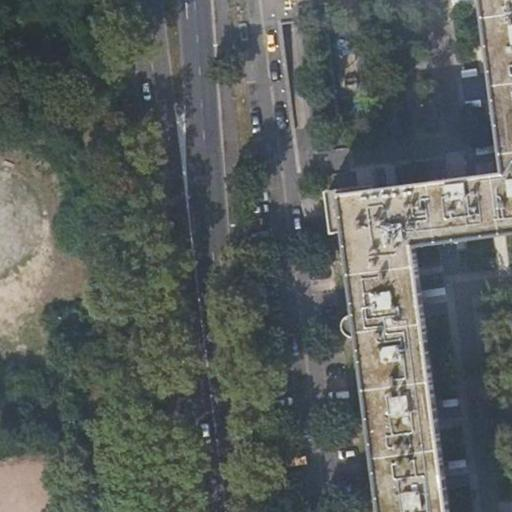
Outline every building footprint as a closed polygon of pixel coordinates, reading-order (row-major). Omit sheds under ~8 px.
[(511,0),(482,0),(488,46),(499,127),(505,171),(462,178),(417,184),(373,191),(373,185),(364,187),(328,191),(333,233),(344,232),(354,313),(352,314),(351,315),(350,316),(348,318),(347,320),(347,322),(346,323),(346,325),(347,328),(347,329),(349,332),(350,332),(352,334),(353,334),(355,335),(357,335),(380,511),(447,511),(441,464),(430,383),(420,301),(412,244),(511,231),(511,0)] [(0,56),(46,52),(71,50),(67,7),(0,12),(0,56)] [(425,310),(445,311),(447,292),(426,291),(425,310)] [(458,397),(439,401),(442,419),(462,415),(458,397)] [(449,486),(470,483),(466,459),(446,462),(449,486)]
